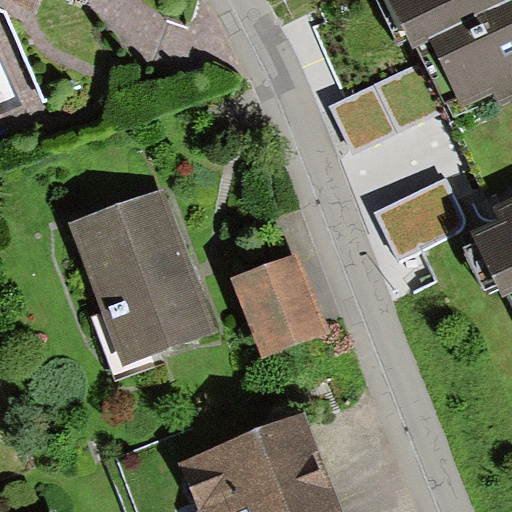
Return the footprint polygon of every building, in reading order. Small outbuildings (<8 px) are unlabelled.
[(13,0),(44,12),(47,0),(13,0)] [(511,0),(388,0),(412,52),(425,46),(456,115),(493,99),(497,109),(511,102),(511,0)] [(157,197),(71,229),(122,364),(208,332),(187,277),(157,197)] [(511,215),(468,236),(497,297),(507,293),(511,302),(511,215)] [(294,253),(241,272),(267,346),(321,327),(294,253)] [(205,511),(298,511),(331,498),(297,415),(249,435),(184,462),(205,511)] [(337,511),(331,498),(298,511),(337,511)]
